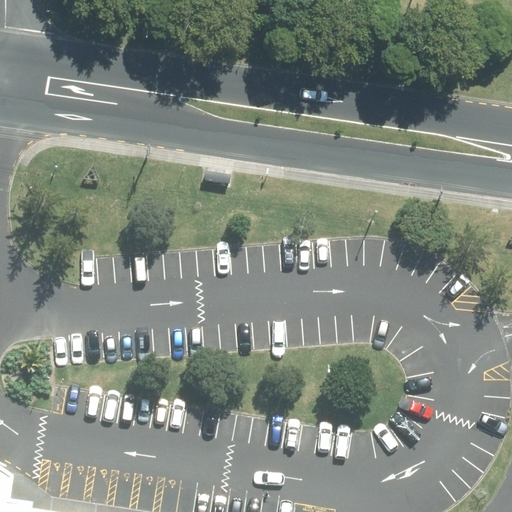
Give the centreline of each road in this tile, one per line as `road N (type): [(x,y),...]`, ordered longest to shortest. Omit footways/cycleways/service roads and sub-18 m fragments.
road 1 (secondary): [(511,168),(422,167),(0,110)]
road 2 (secondary): [(8,54),(426,110),(511,142)]
